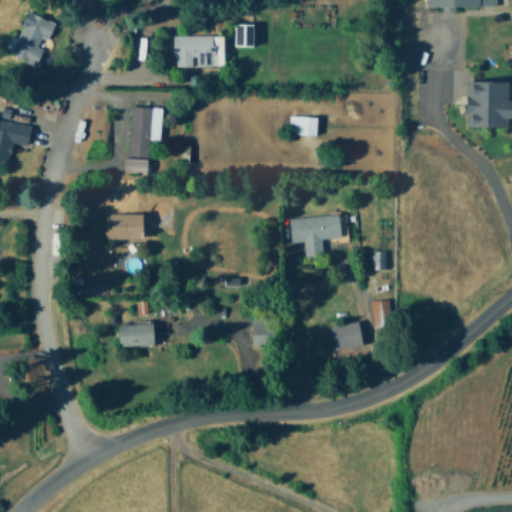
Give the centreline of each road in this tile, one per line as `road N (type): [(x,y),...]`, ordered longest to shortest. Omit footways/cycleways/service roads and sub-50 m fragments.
road 1 (residential): [(16,511),(85,457),(146,429),(217,413),(327,407),(386,388),(511,291)]
road 2 (residential): [(85,457),(60,402),(37,298),(51,175),(91,51)]
